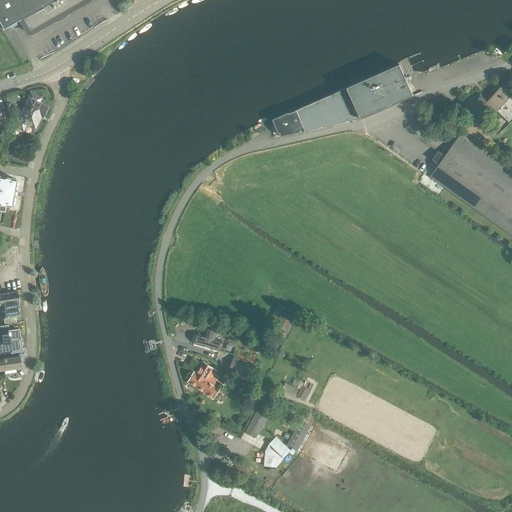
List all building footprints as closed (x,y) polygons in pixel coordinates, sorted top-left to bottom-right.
[(0,0),(0,24),(3,30),(20,20),(26,31),(28,33),(29,33),(31,33),(53,20),(54,21),(67,14),(66,13),(87,0),(0,0)] [(359,114),(361,119),(413,95),(399,64),(296,110),(305,130),(348,121),(347,119),(359,114)] [(470,107),(480,116),(491,106),(509,123),(511,121),(511,91),(504,84),(487,101),(481,95),(470,107)] [(44,107),(38,104),(41,97),(30,92),(27,99),(29,100),(16,127),(23,130),(26,124),(32,127),(33,126),(34,127),(38,118),(38,119),(40,114),(42,115),(46,108),(44,107)] [(305,130),(296,110),(281,117),(284,122),(276,125),(281,136),(305,130)] [(460,135),(445,156),(439,151),(433,159),(439,164),(430,177),(511,235),(511,171),(483,152),(460,135)] [(0,210),(4,211),(5,205),(11,206),(16,179),(0,176),(0,210)] [(17,292),(0,294),(0,308),(1,308),(1,306),(19,303),(17,292)] [(21,316),(19,303),(1,306),(1,308),(1,310),(3,310),(4,319),(21,316)] [(284,312),(278,325),(291,330),(296,317),(284,312)] [(20,339),(18,329),(8,331),(7,326),(0,326),(0,353),(11,352),(11,350),(19,349),(18,339),(20,339)] [(208,327),(205,335),(198,333),(195,344),(218,350),(221,340),(213,337),(216,329),(208,327)] [(0,370),(21,368),(19,356),(0,358),(0,370)] [(229,370),(249,378),(254,364),(234,357),(229,370)] [(209,385),(213,378),(213,377),(217,370),(203,362),(196,373),(194,372),(188,382),(202,390),(206,384),(209,385)] [(206,384),(202,390),(214,398),(223,383),(213,378),(209,385),(206,384)] [(296,397),(305,402),(310,391),(301,387),(296,397)] [(256,438),(274,405),(263,399),(246,432),(256,438)] [(277,468),(284,458),(291,450),(277,436),(269,444),(265,451),(264,466),(277,468)]
